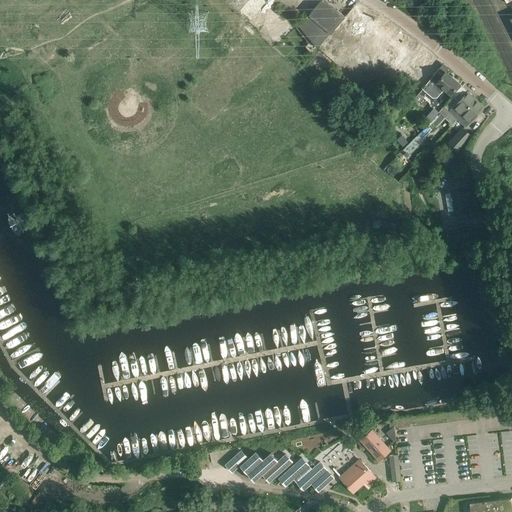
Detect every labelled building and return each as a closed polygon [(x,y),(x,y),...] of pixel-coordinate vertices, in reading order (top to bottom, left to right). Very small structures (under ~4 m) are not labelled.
[(256,21),(269,0),(249,0),(242,11),(256,21)] [(303,25),(320,47),(325,43),(327,39),(358,16),(348,31),(355,39),(371,27),(358,11),(354,8),(348,18),(334,0),(298,0),(304,3),(306,6),(313,11),(303,25)] [(352,58),(367,70),(374,61),(395,70),(403,61),(399,57),(394,55),(406,40),(410,31),(399,27),(390,19),(383,16),(376,24),(374,30),(354,54),(352,58)] [(441,77),(436,72),(432,77),(422,88),(433,97),(437,97),(444,89),(452,96),(457,90),(462,85),(445,72),(441,77)] [(431,119),(427,124),(429,126),(432,123),(436,127),(437,126),(445,117),(453,123),(457,118),(475,99),(467,92),(464,96),(458,90),(452,96),(439,111),(431,119)] [(475,99),(457,118),(465,125),(483,106),(475,99)] [(448,144),(457,151),(471,136),(462,128),(448,144)] [(402,136),(397,140),(403,146),(408,142),(402,136)] [(413,139),(402,152),(407,157),(419,145),(413,139)] [(467,187),(451,190),(454,209),(470,206),(467,187)] [(386,433),(394,441),(396,439),(394,429),(394,426),(390,429),(386,433)] [(372,431),(362,440),(367,446),(368,447),(370,449),(376,455),(381,460),(384,457),(390,451),(387,448),(379,440),(372,431)] [(271,453),(263,460),(256,452),(248,458),(241,450),(225,464),(232,472),(240,465),(254,481),(262,474),(269,482),(292,461),(286,454),(278,461),(271,453)] [(390,456),(392,474),(392,482),(401,481),(398,455),(390,456)] [(302,457),(279,478),(285,486),(293,479),(303,490),(311,483),(318,491),(334,477),(320,462),(309,472),(306,468),(309,465),(302,457)] [(358,467),(342,481),(352,492),(362,483),(367,488),(374,482),(369,477),(372,474),(373,474),(360,459),(355,464),(358,467)] [(472,502),(470,502),(470,511),(511,511),(511,497),(472,502)]
